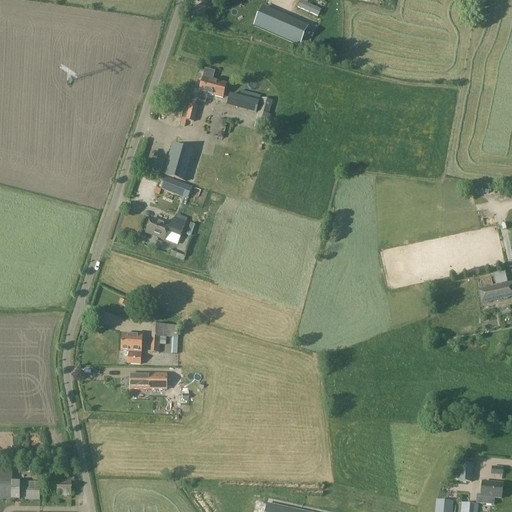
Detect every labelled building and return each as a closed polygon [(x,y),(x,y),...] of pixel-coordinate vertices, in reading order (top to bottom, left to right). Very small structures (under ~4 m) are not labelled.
[(303,0),(302,2),(301,1),(298,8),(318,17),(321,10),(307,4),(308,0),(303,0)] [(263,7),(254,26),(263,30),(271,11),(263,7)] [(263,30),(284,39),(292,20),(271,11),(263,30)] [(292,20),(284,39),(299,46),(307,27),(292,20)] [(197,101),(205,103),(207,95),(223,99),(226,84),(212,80),(214,72),(205,70),(199,92),(200,92),(197,101)] [(229,95),(227,106),(236,109),(239,97),(229,95)] [(262,99),(254,129),(255,130),(266,132),(270,116),(269,115),(272,102),(262,99)] [(189,105),(185,121),(194,123),(198,107),(189,105)] [(242,140),(243,126),(235,125),(234,134),(225,133),(225,139),(242,140)] [(172,145),(163,176),(165,177),(186,183),(195,152),(172,145)] [(184,184),(165,177),(160,190),(161,190),(179,197),(184,184)] [(203,190),(202,198),(214,199),(215,192),(203,190)] [(151,219),(146,234),(177,246),(180,237),(186,223),(174,218),(171,226),(151,219)] [(493,284),(504,281),(501,270),(490,273),(493,284)] [(511,282),(478,290),(481,305),(511,298),(511,282)] [(120,299),(118,303),(126,307),(128,303),(120,299)] [(158,307),(157,313),(166,316),(167,310),(158,307)] [(179,327),(152,325),(150,353),(159,354),(160,338),(178,339),(179,327)] [(138,352),(141,353),(142,337),(122,335),(121,351),(129,352),(129,355),(128,355),(127,364),(140,365),(141,356),(138,356),(138,352)] [(130,390),(165,390),(165,374),(130,374),(130,390)] [(458,482),(471,483),(473,466),(460,465),(458,482)] [(503,469),(492,468),(491,475),(502,476),(503,469)] [(0,500),(39,501),(40,482),(12,482),(12,471),(0,470),(0,500)] [(71,482),(53,481),(52,495),(70,496),(71,482)] [(477,495),(476,504),(494,506),(494,498),(501,499),(502,484),(482,483),(481,495),(477,495)] [(437,493),(435,511),(452,511),(454,494),(437,493)]
